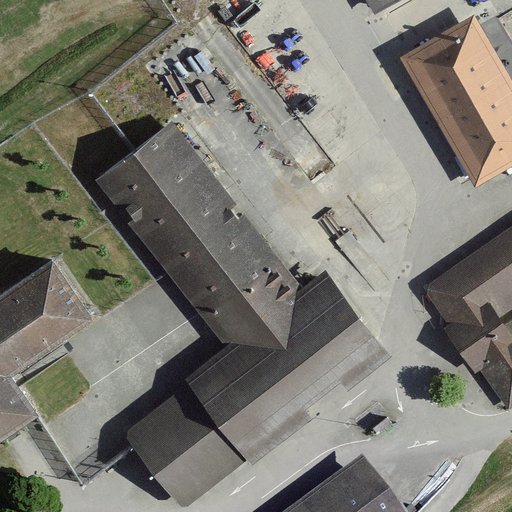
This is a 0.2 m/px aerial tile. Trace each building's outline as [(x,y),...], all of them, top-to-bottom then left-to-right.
[(364,0),(372,13),(394,0),(364,0)] [(511,81),(473,14),(402,55),(476,183),(511,161),(511,81)] [(391,352),(325,268),(301,287),(170,120),(137,146),(96,179),(227,344),(186,376),(190,381),(126,431),(135,443),(184,504),(247,455),(252,461),(311,415),(304,407),(342,377),(348,386),(391,352)] [(511,304),(511,227),(425,288),(451,324),(446,327),(475,368),(479,365),(508,406),(511,402),(511,318),(504,323),(498,315),(511,304)] [(0,435),(37,411),(9,370),(91,314),(52,257),(0,292),(0,435)] [(400,511),(362,461),(293,511),(400,511)]
